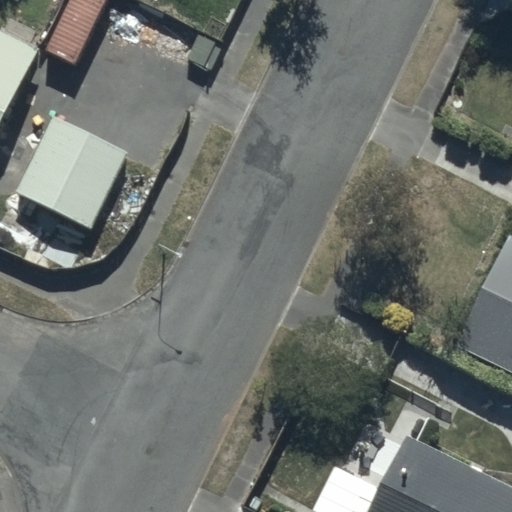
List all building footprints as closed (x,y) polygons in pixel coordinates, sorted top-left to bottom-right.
[(0,25),(0,125),(40,45),(0,25)] [(15,190),(90,225),(126,149),(51,113),(15,190)] [(457,341),(511,368),(511,232),(510,232),(457,341)] [(381,372),(397,335),(340,308),(322,345),(381,372)] [(310,510),(313,511),(511,511),(511,486),(402,433),(378,483),(333,462),(310,510)]
